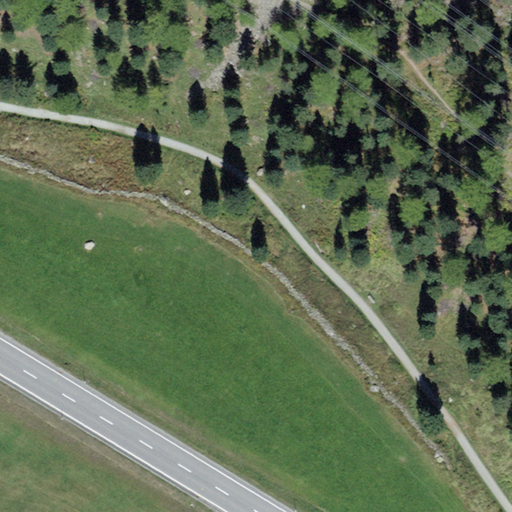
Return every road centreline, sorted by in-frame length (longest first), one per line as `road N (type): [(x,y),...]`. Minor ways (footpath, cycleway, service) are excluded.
road 1 (track): [(0,105),(151,136),(235,170),(371,315),(511,509)]
road 2 (primary): [(256,511),(0,356)]
